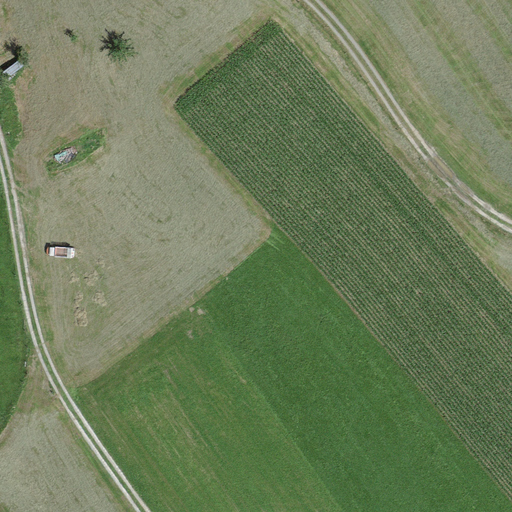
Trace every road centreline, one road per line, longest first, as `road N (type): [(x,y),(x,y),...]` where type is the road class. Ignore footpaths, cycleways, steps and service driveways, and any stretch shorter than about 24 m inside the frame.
road 1 (track): [(139,511),(34,362),(0,169)]
road 2 (track): [(292,0),(475,211),(511,224)]
